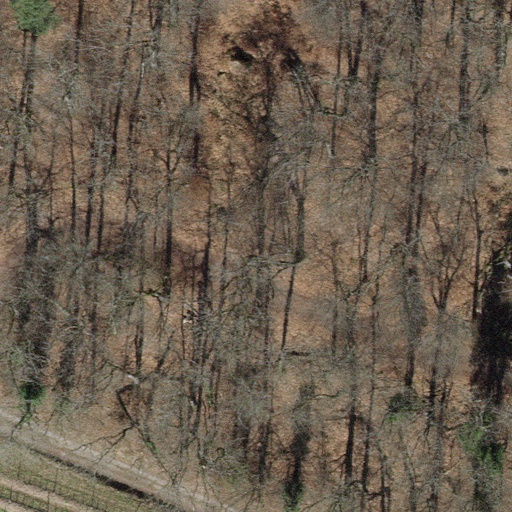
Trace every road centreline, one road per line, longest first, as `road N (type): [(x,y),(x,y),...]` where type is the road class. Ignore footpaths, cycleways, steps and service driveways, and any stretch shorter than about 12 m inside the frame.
road 1 (track): [(0,268),(48,238),(129,230),(223,257),(511,377)]
road 2 (track): [(0,421),(220,511)]
